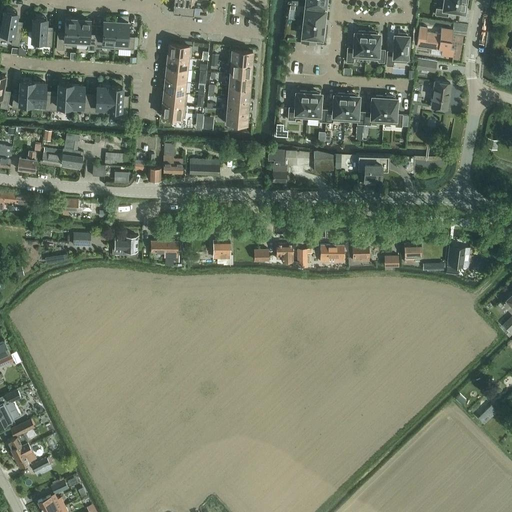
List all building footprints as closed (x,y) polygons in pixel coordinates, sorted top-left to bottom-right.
[(466,0),(444,0),(443,8),(436,7),(435,14),(448,16),(449,9),(461,11),(461,9),(464,10),(465,8),(466,8),(467,0),(466,0)] [(194,14),(195,6),(174,4),(173,12),(194,14)] [(305,6),(304,21),(325,23),(324,22),(324,20),(325,20),(326,12),(325,12),(325,9),(324,9),(324,8),(305,6)] [(16,12),(16,10),(6,9),(6,10),(4,10),(0,37),(12,39),(12,44),(19,45),(22,24),(16,23),(17,12),(16,12)] [(45,18),(45,16),(35,16),(35,17),(34,17),(32,40),(45,41),(44,45),(52,46),(53,29),(52,29),(46,29),(47,18),(45,18)] [(76,46),(78,18),(66,18),(65,32),(58,31),(56,49),(64,50),(65,45),(76,46)] [(79,20),(79,18),(78,18),(76,46),(77,46),(77,44),(88,45),(88,50),(95,50),(96,34),(90,33),(90,24),(91,20),(79,20)] [(115,48),(116,21),(104,20),(103,34),(96,34),(95,50),(96,50),(96,47),(115,48)] [(117,22),(117,21),(116,21),(115,48),(134,49),(135,36),(128,36),(128,26),(129,26),(129,23),(117,22)] [(302,35),(301,42),(315,43),(316,37),(321,38),(321,37),(322,37),(322,33),(323,33),(324,26),(323,26),(324,23),(325,23),(304,21),(302,35)] [(420,25),(417,46),(419,46),(432,48),(432,47),(442,49),(441,55),(442,54),(453,56),(454,48),(451,47),(450,46),(451,40),(452,40),(453,29),(453,30),(442,28),(441,28),(441,34),(427,32),(427,26),(427,27),(422,26),(420,26),(420,25)] [(347,46),(346,62),(353,62),(354,57),(365,58),(367,31),(359,31),(359,32),(357,32),(356,35),(355,35),(354,47),(347,46)] [(367,31),(365,58),(378,59),(378,61),(384,62),(385,49),(379,48),(379,36),(378,36),(378,33),(376,33),(376,32),(367,31)] [(386,62),(386,65),(389,65),(393,65),(393,64),(394,61),(399,61),(407,61),(408,35),(407,35),(407,34),(398,33),(398,34),(395,34),(394,50),(387,50),(386,62)] [(168,54),(192,57),(193,45),(173,43),(173,42),(169,42),(168,54)] [(232,61),(252,62),(252,52),(253,52),(253,50),(251,50),(233,49),(229,48),(228,60),(232,61)] [(192,57),(168,54),(167,67),(187,69),(188,57),(192,57)] [(436,71),(438,60),(419,57),(417,67),(436,71)] [(251,75),(252,62),(232,61),(231,73),(251,75)] [(186,81),(187,69),(167,67),(165,79),(186,81)] [(250,87),(251,75),(231,73),(230,85),(250,87)] [(4,89),(6,75),(0,74),(0,102),(0,104),(0,107),(7,108),(11,91),(4,89)] [(184,92),(186,81),(165,79),(164,91),(188,93),(184,92)] [(32,104),(33,81),(21,80),(20,91),(14,91),(13,91),(12,107),(20,108),(20,103),(32,104)] [(447,108),(451,82),(435,80),(431,106),(447,108)] [(51,110),(52,93),(45,93),(46,82),(34,82),(34,81),(33,81),(32,104),(44,104),(44,109),(51,110)] [(70,111),(72,84),(59,83),(59,94),(52,93),(51,110),(70,111)] [(89,112),(90,96),(83,95),(84,85),(72,84),(70,111),(71,106),(82,107),(82,112),(89,112)] [(249,99),(250,87),(230,85),(229,97),(249,99)] [(90,96),(89,112),(96,112),(97,108),(108,108),(108,113),(110,86),(109,86),(97,86),(97,96),(90,96)] [(110,86),(108,113),(120,114),(120,119),(127,119),(129,98),(122,98),(122,87),(110,86)] [(289,106),(288,119),(295,120),(295,117),(307,118),(309,91),(300,90),(300,91),(298,91),(298,95),(296,94),(295,107),(289,106)] [(186,105),(188,93),(164,91),(163,103),(186,105)] [(309,91),(307,118),(319,119),(319,121),(326,121),(327,108),(320,108),(321,96),(319,96),(319,93),(317,92),(317,91),(309,91)] [(414,92),(413,100),(421,101),(422,93),(414,92)] [(327,108),(326,121),(333,122),(333,120),(345,120),(347,93),(338,93),(338,94),(336,94),(336,97),(334,97),(333,109),(327,108)] [(347,93),(345,120),(357,121),(357,123),(363,124),(364,124),(364,119),(358,119),(359,98),(357,98),(357,95),(355,95),(355,94),(347,93)] [(364,119),(364,124),(371,124),(371,122),(383,123),(385,95),(376,95),(376,96),(374,96),(374,99),(372,99),(371,111),(365,111),(364,119)] [(385,95),(383,123),(385,123),(395,124),(395,126),(402,126),(402,125),(402,115),(403,113),(396,113),(397,101),(395,101),(395,97),(393,97),(393,96),(387,96),(385,95)] [(248,111),(249,99),(229,97),(228,109),(224,108),(224,109),(248,111)] [(185,117),(186,105),(163,103),(162,113),(161,113),(161,115),(163,115),(185,117)] [(247,123),(248,111),(224,109),(223,121),(243,123),(247,123)] [(204,116),(203,128),(213,129),(214,117),(204,116)] [(45,129),(44,140),(51,140),(52,130),(45,129)] [(64,148),(62,166),(81,169),(84,151),(79,150),(78,150),(80,134),(67,132),(66,138),(64,148)] [(488,138),(486,147),(497,149),(499,140),(488,138)] [(10,168),(10,166),(12,149),(13,146),(0,144),(0,143),(0,166),(9,168),(10,168)] [(62,166),(64,148),(63,148),(63,150),(45,147),(44,151),(42,163),(62,166)] [(268,148),(268,160),(274,160),(274,164),(273,164),(273,179),(273,181),(286,182),(286,179),(286,164),(285,164),(286,157),(286,149),(280,149),(268,148)] [(36,158),(36,151),(29,150),(28,157),(20,156),(18,169),(35,171),(36,158)] [(314,170),(333,170),(333,159),(334,158),(334,153),(324,152),(321,152),(314,152),(314,159),(314,170)] [(164,163),(164,173),(182,174),(182,162),(182,158),(178,158),(174,158),(174,155),(164,154),(164,162),(164,163)] [(388,172),(388,157),(358,157),(358,171),(364,171),(364,182),(381,182),(381,172),(388,172)] [(218,175),(218,159),(191,158),(191,174),(218,175)] [(135,162),(134,171),(145,173),(147,164),(135,162)] [(105,176),(105,164),(93,163),(92,175),(105,176)] [(160,180),(160,174),(161,166),(149,166),(148,179),(160,180)] [(0,207),(3,207),(4,200),(10,201),(11,199),(15,199),(15,202),(31,203),(32,194),(11,191),(0,190),(0,207)] [(77,210),(78,204),(78,199),(64,199),(63,209),(77,210)] [(55,209),(55,207),(51,207),(51,208),(51,209),(49,209),(49,211),(44,210),(44,215),(55,216),(56,209),(55,209)] [(90,245),(90,233),(74,232),(74,244),(90,245)] [(138,235),(124,235),(115,235),(115,239),(113,239),(113,253),(129,254),(129,250),(138,250),(138,235)] [(233,264),(233,255),(230,254),(230,239),(213,240),(213,257),(224,257),(224,264),(233,264)] [(178,240),(151,240),(151,251),(164,251),(164,257),(174,257),(174,262),(181,262),(181,255),(178,255),(178,251),(178,240)] [(420,248),(420,241),(405,242),(405,261),(405,262),(414,262),(414,257),(421,256),(420,248)] [(293,260),(293,255),(293,243),(276,243),(276,258),(282,258),(282,260),(293,260)] [(369,247),(368,243),(353,244),(353,260),(369,260),(369,252),(370,252),(370,247),(369,247)] [(344,261),(344,255),(344,244),(320,244),(320,261),(328,261),(344,261)] [(449,250),(447,264),(453,264),(460,265),(463,266),(468,266),(469,259),(470,248),(465,247),(459,246),(458,245),(453,244),(453,245),(452,246),(452,251),(449,250)] [(269,260),(269,248),(254,248),(254,260),(269,260)] [(308,248),(298,248),(298,249),(298,266),(307,266),(307,252),(308,252),(308,248)] [(68,253),(46,257),(47,263),(69,259),(68,253)] [(384,265),(398,264),(398,253),(384,253),(384,265)] [(18,266),(11,268),(13,277),(20,275),(18,266)] [(503,301),(502,302),(507,307),(511,312),(511,293),(506,300),(504,302),(503,301)] [(511,315),(502,324),(509,331),(506,334),(510,337),(511,334),(511,315)] [(0,356),(11,352),(5,340),(0,342),(0,356)] [(10,353),(0,358),(0,366),(14,360),(11,354),(10,354),(10,353)] [(9,403),(22,396),(18,387),(5,394),(9,403)] [(460,393),(456,398),(462,404),(466,399),(460,393)] [(0,425),(14,419),(5,402),(0,404),(0,425)] [(12,454),(29,445),(28,442),(30,439),(26,431),(36,426),(31,418),(11,427),(15,436),(7,440),(11,449),(10,450),(12,454)] [(29,445),(12,454),(15,458),(20,467),(31,462),(31,461),(37,458),(33,449),(32,450),(29,445)] [(35,471),(53,462),(50,455),(32,465),(35,471)] [(53,484),(51,485),(55,493),(55,494),(69,487),(65,479),(53,484)] [(51,495),(38,501),(43,511),(50,511),(58,508),(65,505),(60,496),(57,498),(55,494),(55,493),(51,495)]
